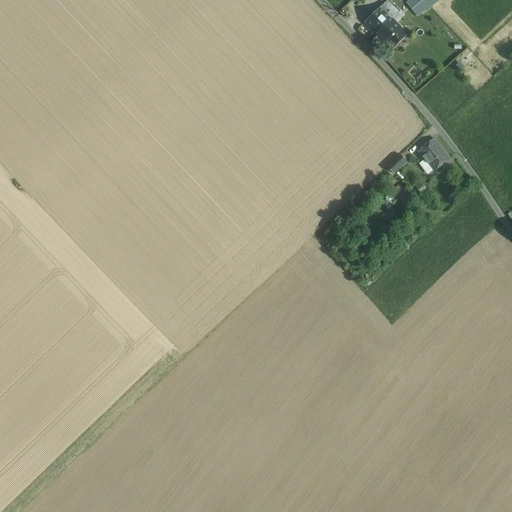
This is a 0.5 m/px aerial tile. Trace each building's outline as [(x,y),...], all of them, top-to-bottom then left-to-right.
[(416,0),(411,0),(407,3),(417,15),(424,9),(416,0)] [(424,0),(416,0),(424,9),(429,5),(424,0)] [(388,1),(381,8),(389,17),(396,9),(388,1)] [(381,8),(380,8),(366,22),(392,49),(407,35),(389,17),(381,8)] [(434,139),(419,151),(426,160),(434,171),(450,159),(434,139)] [(400,156),(388,168),(393,174),(406,162),(400,156)] [(429,174),(434,171),(426,160),(421,163),(429,174)]
